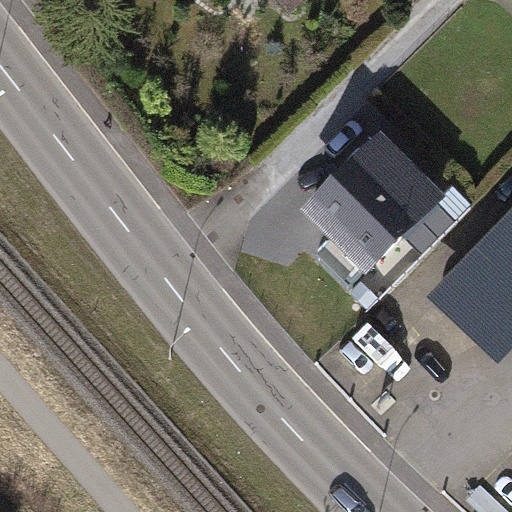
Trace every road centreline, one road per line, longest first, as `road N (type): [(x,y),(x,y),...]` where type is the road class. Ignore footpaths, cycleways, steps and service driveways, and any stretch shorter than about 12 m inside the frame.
road 1 (primary): [(371,511),(161,277),(0,69)]
road 2 (track): [(0,381),(115,511)]
